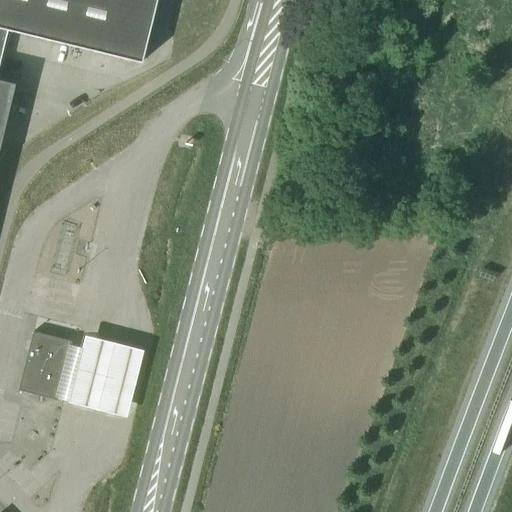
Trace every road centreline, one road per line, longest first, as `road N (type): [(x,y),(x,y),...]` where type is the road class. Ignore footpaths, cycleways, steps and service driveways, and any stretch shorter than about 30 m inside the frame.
road 1 (tertiary): [(152,511),(283,0)]
road 2 (trunk): [(511,315),(438,511)]
